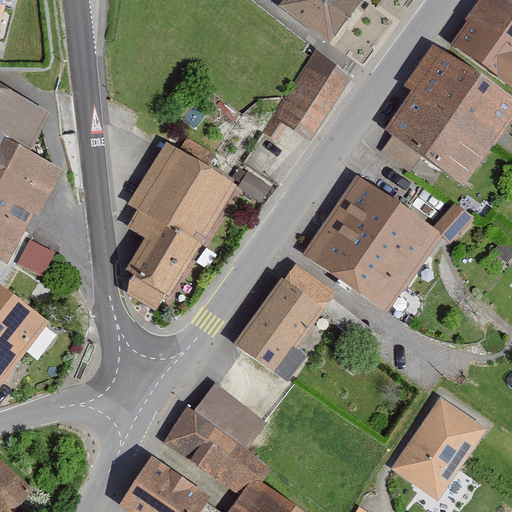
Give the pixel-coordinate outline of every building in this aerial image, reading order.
[(282,0),(272,13),(323,52),(361,4),(355,0),(282,0)] [(511,2),(508,0),(483,0),(446,52),(508,97),(511,91),(511,2)] [(511,123),(511,101),(433,48),(404,90),(411,95),(381,137),(462,194),(511,123)] [(356,79),(318,53),(262,134),(277,145),(287,130),(311,148),(356,79)] [(59,175),(28,160),(50,116),(0,91),(0,268),(6,271),(31,219),(38,220),(59,175)] [(204,165),(212,151),(186,136),(178,151),(204,165)] [(126,208),(136,215),(125,233),(144,244),(126,270),(130,273),(127,294),(155,310),(195,253),(235,192),(166,147),(126,208)] [(260,205),(270,189),(248,175),(238,191),(260,205)] [(436,230),(356,175),(297,260),(386,322),(442,243),(450,250),(474,222),(456,207),(436,230)] [(43,273),(54,248),(28,237),(18,263),(43,273)] [(273,377),(286,387),(307,360),(294,349),(322,313),(281,283),(233,347),(273,377)] [(0,381),(46,325),(0,288),(0,381)] [(245,454),(267,424),(215,387),(192,418),(185,413),(162,446),(239,498),(229,511),(300,511),(265,486),(273,473),(245,454)] [(488,432),(439,400),(391,473),(440,505),(488,432)] [(116,509),(120,511),(205,511),(211,504),(152,460),(116,509)] [(0,511),(15,511),(33,492),(0,463),(0,511)]
